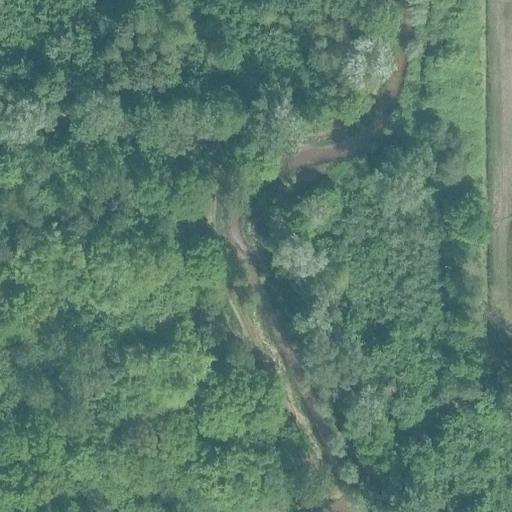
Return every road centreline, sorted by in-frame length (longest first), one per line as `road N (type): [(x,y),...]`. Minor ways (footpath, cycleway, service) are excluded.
road 1 (track): [(511,381),(477,381),(363,476),(311,493),(212,229),(214,127),(308,128),(348,111),(374,83),(385,0)]
road 2 (track): [(214,127),(0,119)]
road 3 (track): [(273,511),(363,483),(376,511)]
